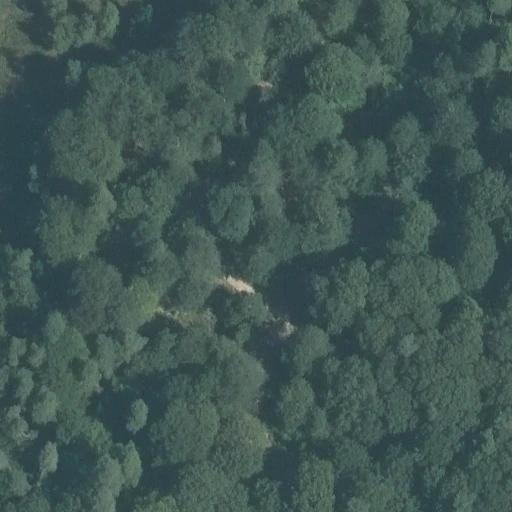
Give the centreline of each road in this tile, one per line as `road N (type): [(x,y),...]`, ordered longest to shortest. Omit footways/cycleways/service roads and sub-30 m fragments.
road 1 (track): [(0,263),(148,237),(225,273),(270,326),(236,511)]
road 2 (track): [(511,159),(397,196),(350,234),(270,326)]
